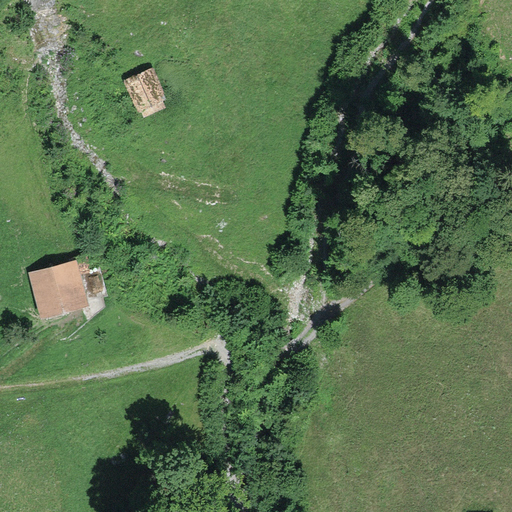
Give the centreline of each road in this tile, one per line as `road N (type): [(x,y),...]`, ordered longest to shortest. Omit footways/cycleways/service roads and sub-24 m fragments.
road 1 (track): [(232,493),(272,368),(316,317),(334,196),(358,147),(366,93),(430,0)]
road 2 (track): [(232,493),(223,423),(230,362),(217,346),(0,389)]
road 3 (track): [(316,317),(394,262),(462,244),(511,246)]
